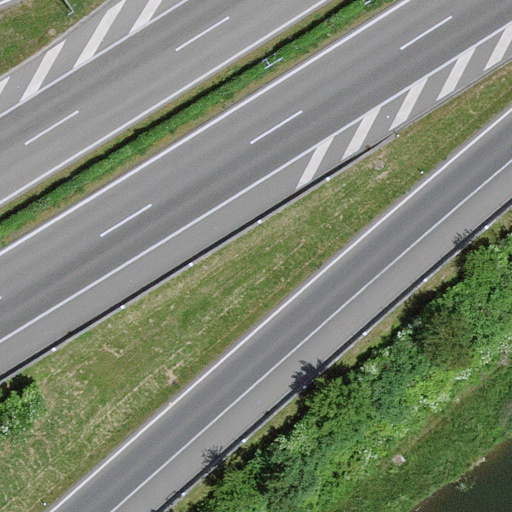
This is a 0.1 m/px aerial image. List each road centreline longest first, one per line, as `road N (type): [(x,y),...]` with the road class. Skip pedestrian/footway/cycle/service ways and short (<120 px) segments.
road 1 (motorway): [(81,511),(511,134)]
road 2 (motorway): [(0,297),(476,0)]
road 3 (motorway): [(255,0),(0,159)]
